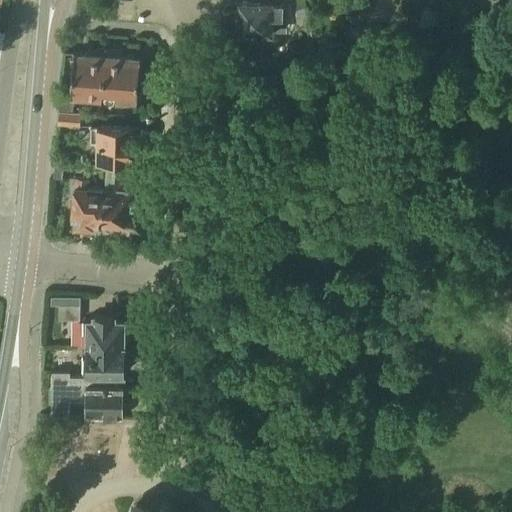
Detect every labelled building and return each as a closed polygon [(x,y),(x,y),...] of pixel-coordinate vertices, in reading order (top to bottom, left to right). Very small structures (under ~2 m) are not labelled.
[(295,0),(294,0),(261,0),(261,2),(241,1),(241,17),(240,17),(237,20),(237,27),(239,29),(240,29),(240,31),(273,32),(273,16),(284,17),(284,3),(295,0)] [(491,0),(494,11),(503,9),(501,0),(491,0)] [(471,16),(469,8),(457,10),(459,19),(471,16)] [(424,26),(421,12),(412,14),(414,28),(424,26)] [(90,47),(90,52),(75,51),(71,93),(103,96),(104,90),(103,90),(107,49),(90,47)] [(104,90),(117,91),(116,104),(138,106),(141,57),(122,55),(123,50),(107,49),(103,90),(104,90)] [(74,100),(61,99),(60,109),(69,110),(73,111),(74,100)] [(73,111),(69,110),(60,109),(59,123),(86,126),(87,112),(73,111)] [(143,152),(143,139),(140,139),(140,125),(100,125),(99,126),(93,126),(93,141),(98,141),(98,160),(126,160),(126,155),(140,154),(140,152),(143,152)] [(56,164),(54,177),(63,177),(64,164),(56,164)] [(143,214),(138,213),(139,196),(137,195),(138,184),(115,183),(116,169),(107,169),(106,188),(105,192),(102,226),(142,229),(143,214)] [(98,226),(102,226),(105,192),(106,188),(90,187),(91,178),(77,177),(74,217),(77,218),(76,228),(97,230),(98,226)] [(52,304),(61,304),(80,303),(80,295),(52,295),(52,304)] [(81,303),(80,303),(61,304),(60,319),(81,319),(81,303)] [(129,330),(125,329),(125,319),(115,319),(115,315),(95,314),(95,319),(84,318),(84,331),(87,331),(87,345),(84,344),(84,345),(125,346),(125,343),(129,343),(129,330)] [(84,357),(87,357),(87,375),(95,375),(95,384),(120,384),(121,372),(125,372),(125,370),(129,370),(129,357),(125,357),(125,346),(84,345),(84,357)] [(54,383),(53,393),(53,415),(72,415),(72,400),(88,400),(88,415),(125,416),(126,384),(120,384),(95,384),(54,383)] [(188,511),(172,505),(168,511),(156,511),(136,503),(131,511),(188,511)]
